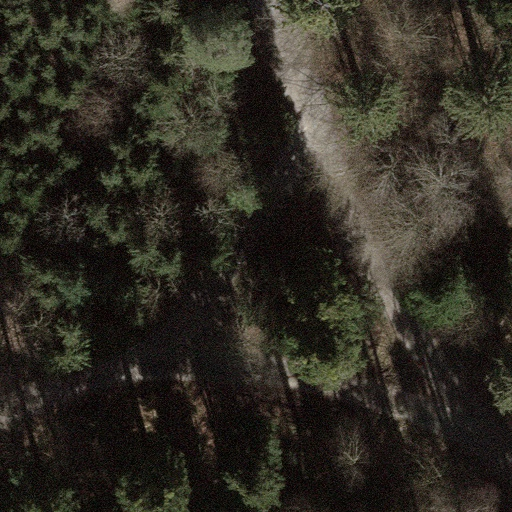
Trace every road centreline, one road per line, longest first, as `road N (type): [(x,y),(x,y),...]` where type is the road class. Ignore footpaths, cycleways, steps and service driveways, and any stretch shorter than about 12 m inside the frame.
road 1 (track): [(309,123),(395,326),(462,430)]
road 2 (track): [(462,430),(319,376),(169,364)]
road 3 (track): [(309,123),(248,241),(169,364)]
road 4 (track): [(0,414),(77,379),(169,364)]
road 5 (track): [(282,0),(309,123)]
